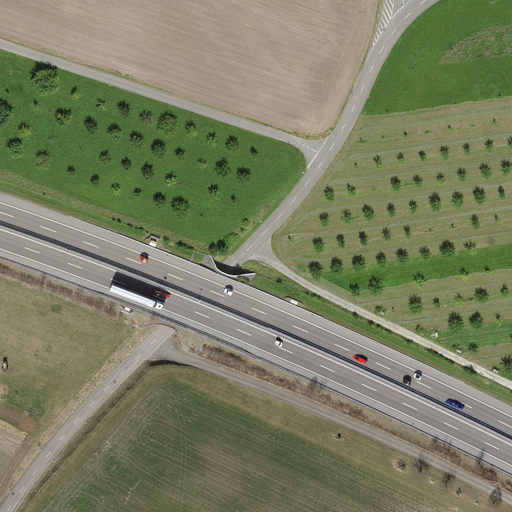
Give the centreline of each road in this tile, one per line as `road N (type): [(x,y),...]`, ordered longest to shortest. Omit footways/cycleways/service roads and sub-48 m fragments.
road 1 (motorway): [(0,239),(244,332),(511,455)]
road 2 (motorway): [(511,427),(258,310),(0,212)]
road 3 (tertiary): [(6,511),(74,422),(274,224),(325,159)]
road 4 (track): [(149,347),(275,392),(511,501)]
road 5 (residential): [(325,159),(0,44)]
road 6 (track): [(511,386),(302,283),(251,245)]
road 7 (tertiary): [(325,159),(410,12)]
